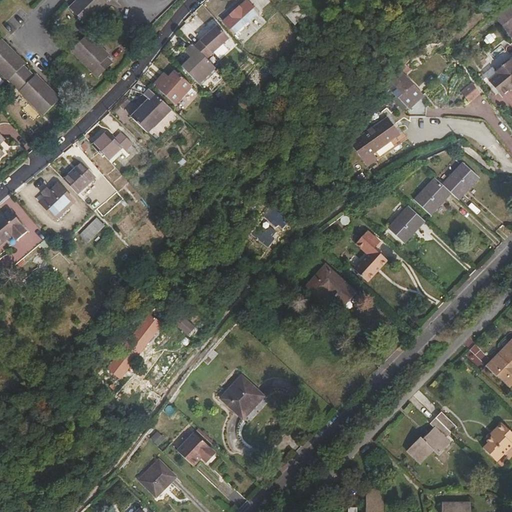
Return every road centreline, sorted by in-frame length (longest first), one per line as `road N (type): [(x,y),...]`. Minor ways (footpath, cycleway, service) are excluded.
road 1 (residential): [(246,511),(511,254)]
road 2 (residential): [(197,0),(85,127),(0,195)]
road 3 (unknown): [(511,135),(476,99),(397,104)]
